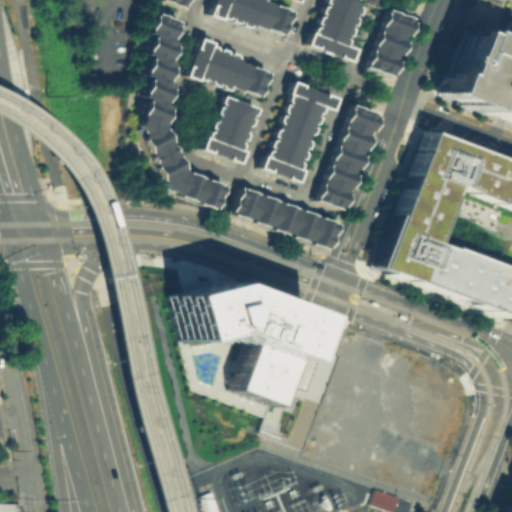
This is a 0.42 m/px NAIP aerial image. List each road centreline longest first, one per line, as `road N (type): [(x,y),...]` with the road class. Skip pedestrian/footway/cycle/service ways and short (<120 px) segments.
road 1 (residential): [(306,0),(239,176),(187,156),(170,123),(182,89),(210,94),(187,156)]
road 2 (tertiary): [(45,242),(190,250),(403,329)]
road 3 (tertiary): [(510,346),(213,233)]
road 4 (tertiary): [(435,0),(332,278)]
road 5 (residential): [(239,176),(300,199),(369,12)]
road 6 (motorway): [(117,511),(71,335)]
road 7 (tertiary): [(213,233),(147,220),(39,220)]
road 8 (residential): [(0,343),(34,511)]
road 9 (primary): [(39,220),(0,61)]
road 10 (tertiary): [(502,368),(447,511)]
road 11 (motorway): [(13,243),(50,384)]
road 12 (motorway): [(50,384),(87,511)]
road 13 (motorway): [(50,384),(64,511)]
road 14 (residential): [(285,57),(292,72),(399,102)]
road 15 (residential): [(285,57),(186,20),(193,0)]
road 16 (residential): [(399,102),(381,87),(285,57)]
road 17 (residential): [(511,144),(399,102)]
